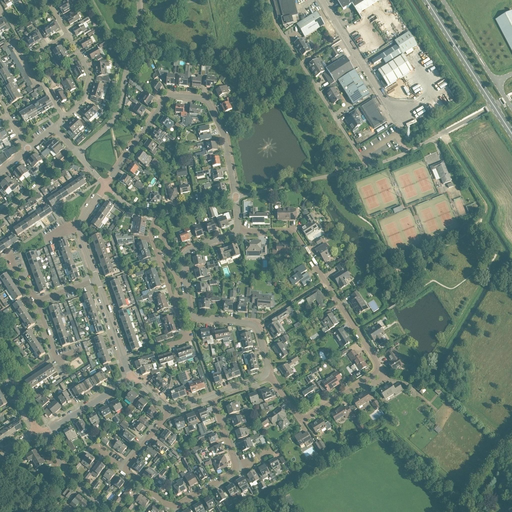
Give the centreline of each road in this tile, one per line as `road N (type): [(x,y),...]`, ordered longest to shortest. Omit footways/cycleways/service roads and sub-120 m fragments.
road 1 (residential): [(269,378),(305,418),(376,370),(377,360),(296,235),(241,233)]
road 2 (residential): [(236,199),(227,140),(205,98),(168,98),(106,186)]
road 3 (residential): [(367,166),(268,0)]
road 4 (residential): [(77,153),(116,112),(139,0)]
road 5 (secondary): [(511,133),(426,0)]
road 6 (unclassified): [(411,121),(394,114),(322,0)]
road 7 (residential): [(269,378),(257,323),(196,315),(187,298)]
road 8 (residential): [(239,470),(176,506),(126,468)]
road 9 (residential): [(236,199),(367,166)]
